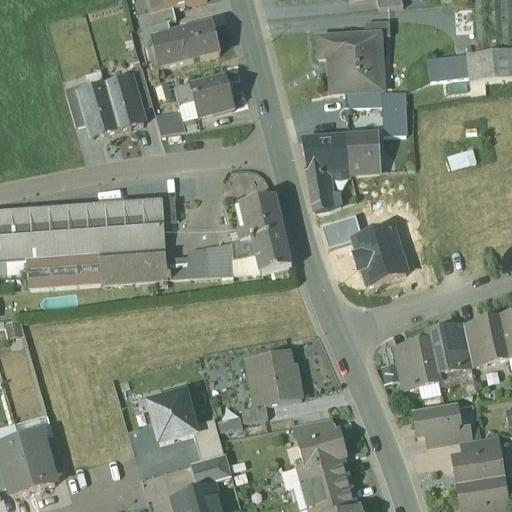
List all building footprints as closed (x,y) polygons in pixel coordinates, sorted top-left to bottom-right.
[(147,0),(152,17),(152,18),(172,13),(206,5),(204,0),(147,0)] [(399,0),(374,0),(379,14),(403,12),(399,0)] [(511,0),(472,0),(475,60),(511,55),(511,0)] [(172,13),(152,18),(152,17),(139,20),(142,33),(166,28),(175,25),(172,13)] [(388,27),(365,28),(365,41),(378,41),(378,42),(389,41),(388,27)] [(142,33),(140,34),(144,52),(157,49),(156,46),(168,44),(167,41),(169,41),(166,28),(142,33)] [(169,41),(167,41),(168,44),(156,46),(157,49),(159,58),(153,59),(156,75),(218,60),(211,31),(169,41)] [(365,41),(317,44),(318,65),(327,65),(329,100),(344,99),(367,98),(381,97),(378,42),(378,41),(365,41)] [(511,55),(475,60),(427,65),(430,87),(468,83),(469,90),(511,84),(511,55)] [(142,76),(128,80),(129,85),(131,85),(139,114),(152,110),(142,76)] [(224,81),(189,90),(190,91),(174,96),(178,110),(193,106),(198,122),(232,114),(224,81)] [(129,85),(105,92),(117,136),(143,129),(139,114),(131,85),(129,85)] [(80,99),(79,99),(87,129),(91,143),(117,136),(105,92),(80,99)] [(79,94),(65,97),(75,132),(87,129),(79,99),(80,99),(79,94)] [(381,100),(367,100),(367,98),(344,99),(345,113),(368,113),(369,113),(382,113),(381,100)] [(404,99),(381,100),(382,113),(383,142),(406,141),(404,99)] [(176,125),(157,128),(160,141),(180,138),(176,125)] [(377,140),(348,142),(350,174),(350,180),(378,177),(378,176),(379,176),(377,140)] [(348,142),(303,145),(309,184),(319,183),(318,175),(350,174),(348,142)] [(309,184),(308,185),(312,211),(315,218),(329,216),(323,182),(319,183),(309,184)] [(275,202),(224,214),(230,240),(238,238),(240,247),(232,249),(252,245),(283,238),(275,202)] [(173,206),(162,207),(163,229),(175,228),(173,206)] [(162,207),(0,218),(0,268),(6,268),(26,266),(26,265),(165,255),(163,229),(162,207)] [(354,219),(320,230),(328,255),(348,249),(362,244),(354,219)] [(362,244),(348,249),(352,261),(349,262),(356,284),(359,283),(362,294),(410,279),(396,234),(362,244)] [(283,238),(252,245),(256,261),(260,280),(291,272),(283,238)] [(252,245),(232,249),(234,266),(256,261),(252,245)] [(232,249),(202,255),(205,283),(235,281),(232,249)] [(165,255),(26,265),(26,266),(27,278),(28,295),(167,285),(166,266),(165,255)] [(202,255),(188,257),(188,263),(189,283),(205,283),(202,255)] [(188,263),(172,264),(173,265),(174,285),(189,283),(188,263)] [(173,265),(166,266),(167,285),(174,285),(173,265)] [(26,266),(6,268),(7,280),(27,278),(26,266)] [(511,318),(499,322),(508,364),(511,363),(511,318)] [(499,322),(473,327),(474,329),(476,328),(485,369),(508,364),(499,322)] [(485,369),(476,328),(474,329),(463,331),(472,372),(485,369)] [(463,330),(450,332),(459,375),(472,372),(463,331),(463,330)] [(450,331),(427,336),(429,344),(436,379),(459,375),(450,332),(450,331)] [(429,344),(407,349),(408,351),(416,393),(438,388),(436,379),(429,344)] [(408,351),(393,355),(402,396),(416,393),(408,351)] [(288,357),(245,365),(254,413),(264,411),(264,412),(265,412),(301,405),(297,382),(293,383),(288,357)] [(393,369),(381,372),(384,388),(397,385),(393,369)] [(149,410),(161,450),(193,440),(196,439),(194,431),(184,399),(149,410)] [(217,411),(220,437),(240,434),(237,409),(217,411)] [(254,413),(241,416),(243,429),(267,424),(265,412),(264,412),(264,411),(254,413)] [(456,413),(414,420),(417,443),(426,442),(428,454),(460,448),(470,447),(467,432),(460,433),(456,413)] [(201,467),(225,460),(216,425),(194,431),(196,439),(193,440),(201,467)] [(331,425),(293,432),(298,449),(334,438),(331,425)] [(334,438),(298,449),(304,471),(304,472),(341,462),(345,461),(338,437),(334,438)] [(40,440),(19,446),(33,496),(54,490),(52,481),(42,447),(40,440)] [(53,443),(42,447),(52,481),(63,478),(53,443)] [(470,447),(460,448),(462,462),(462,463),(498,457),(496,443),(470,447)] [(19,446),(0,451),(0,459),(9,493),(12,502),(33,496),(19,446)] [(498,457),(462,463),(462,462),(452,464),(456,492),(502,485),(498,457)] [(0,459),(0,495),(9,493),(0,459)] [(201,467),(191,469),(198,497),(213,493),(212,488),(232,483),(225,460),(201,467)] [(341,462),(304,472),(304,471),(298,473),(309,511),(354,511),(341,462)] [(506,511),(502,485),(456,492),(459,511),(506,511)] [(198,497),(172,505),(174,511),(218,511),(213,493),(198,497)]
